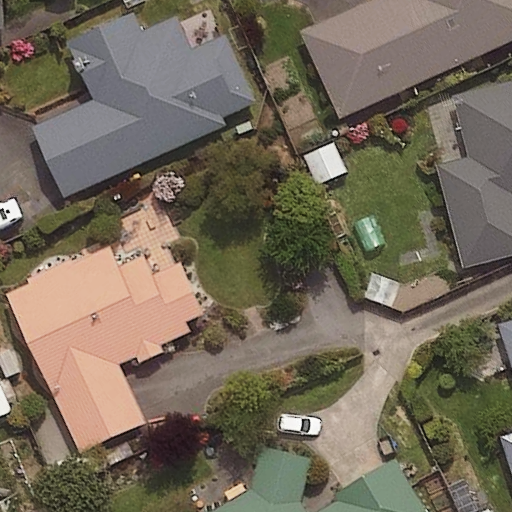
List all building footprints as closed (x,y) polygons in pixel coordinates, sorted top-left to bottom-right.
[(511,33),(511,0),(354,0),(301,24),(340,111),(511,33)] [(255,98),(225,30),(190,45),(176,12),(141,27),(133,9),(71,36),(96,95),(33,122),(64,192),(229,121),(225,111),(255,98)] [(511,74),(454,90),(471,153),(438,161),(464,263),(511,250),(511,74)] [(119,262),(109,240),(6,288),(80,447),(145,417),(118,360),(136,352),(139,357),(163,346),(161,341),(189,328),(184,317),(204,308),(180,257),(158,268),(148,248),(119,262)] [(511,313),(497,319),(511,363),(511,427),(499,431),(511,469),(511,313)] [(0,420),(16,414),(5,388),(0,390),(0,420)] [(430,511),(396,452),(332,489),(335,495),(309,509),(301,495),(310,454),(262,443),(252,484),(203,511),(430,511)]
